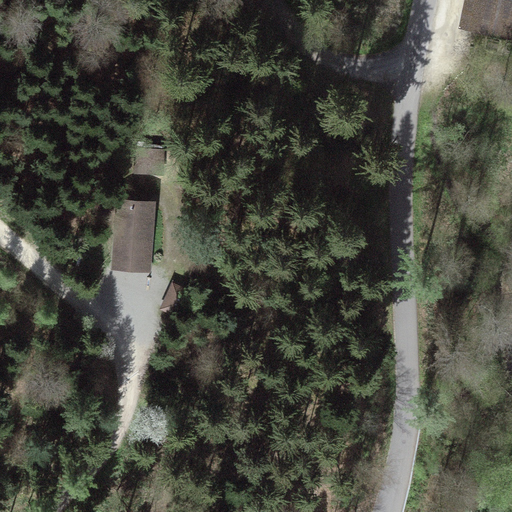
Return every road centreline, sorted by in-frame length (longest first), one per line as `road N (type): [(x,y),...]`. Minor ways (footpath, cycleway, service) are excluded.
road 1 (unclassified): [(386,511),(405,417),(402,161),(424,0)]
road 2 (track): [(48,511),(112,432),(121,362),(97,319),(0,234)]
road 3 (track): [(411,72),(327,60),(302,42),(272,0)]
